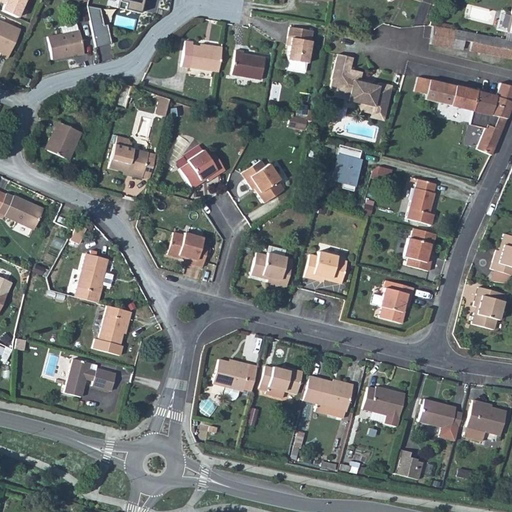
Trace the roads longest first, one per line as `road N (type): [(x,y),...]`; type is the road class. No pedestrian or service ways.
road 1 (residential): [(430,357),(462,244),(511,134)]
road 2 (residential): [(202,314),(223,308),(430,357)]
road 3 (residential): [(173,302),(98,206),(4,165)]
road 4 (secondary): [(391,511),(288,500),(173,466)]
road 5 (residential): [(23,107),(45,86),(127,69),(195,0)]
road 6 (secondary): [(137,463),(0,421)]
